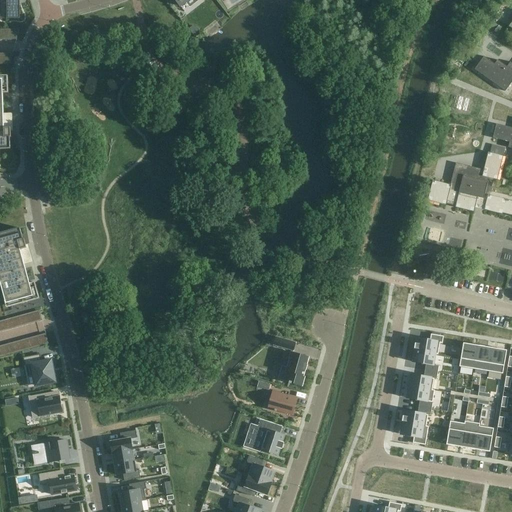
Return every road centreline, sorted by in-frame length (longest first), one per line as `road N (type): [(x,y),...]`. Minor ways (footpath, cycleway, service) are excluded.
road 1 (residential): [(29,182),(101,511)]
road 2 (residential): [(284,511),(322,395),(333,347),(327,327)]
road 3 (residential): [(46,14),(27,58),(29,182)]
road 4 (residential): [(375,459),(398,308)]
road 5 (residential): [(511,483),(375,459)]
road 6 (residential): [(511,309),(384,278)]
